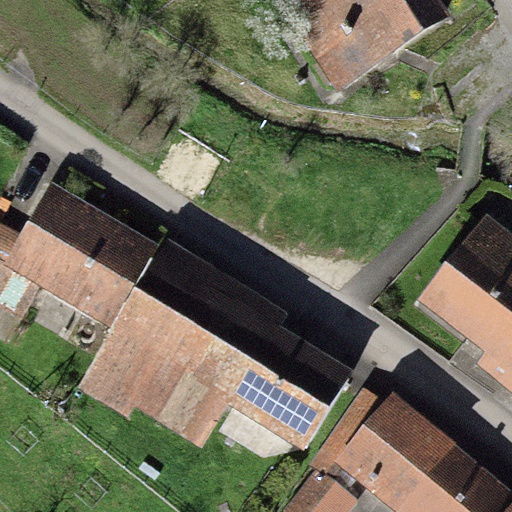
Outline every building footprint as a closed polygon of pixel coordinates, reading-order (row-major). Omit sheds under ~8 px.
[(272,0),(336,101),(447,32),(426,0),(272,0)] [(41,202),(0,278),(0,279),(89,327),(130,249),(41,202)] [(511,243),(486,222),(421,299),(488,354),(480,364),(511,391),(511,243)] [(275,326),(159,259),(83,390),(199,457),(215,428),(266,342),(275,326)] [(266,342),(215,428),(288,470),(338,384),(266,342)] [(337,467),(395,511),(507,511),(511,508),(511,493),(387,403),(337,467)] [(345,511),(355,500),(316,471),(285,511),(345,511)]
